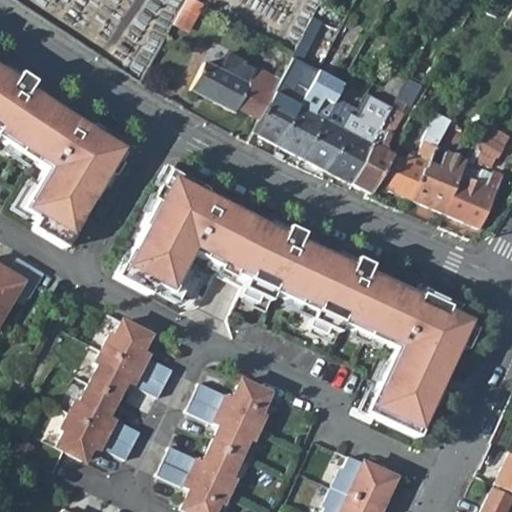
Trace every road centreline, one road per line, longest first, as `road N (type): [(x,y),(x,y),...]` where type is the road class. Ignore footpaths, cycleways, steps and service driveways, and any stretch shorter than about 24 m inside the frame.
road 1 (residential): [(489,278),(160,129)]
road 2 (residential): [(199,343),(318,398),(346,440),(452,484)]
road 3 (residential): [(160,129),(0,21)]
road 4 (residential): [(160,129),(73,280)]
road 5 (residential): [(199,343),(122,496)]
road 6 (residential): [(452,484),(511,326)]
road 7 (residential): [(73,280),(199,343)]
